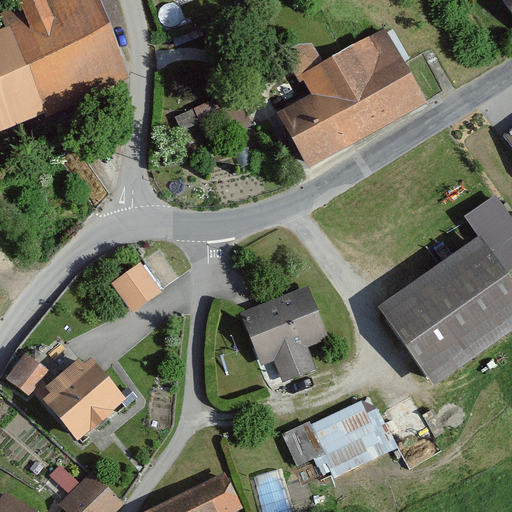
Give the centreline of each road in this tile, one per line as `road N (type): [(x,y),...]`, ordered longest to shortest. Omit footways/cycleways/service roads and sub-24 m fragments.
road 1 (residential): [(511,71),(317,192),(238,222),(205,225)]
road 2 (residential): [(129,511),(185,428),(205,225)]
road 3 (residential): [(134,225),(142,93),(129,0)]
road 4 (unclassified): [(134,225),(68,259),(0,344)]
road 5 (track): [(188,416),(231,420),(355,379)]
